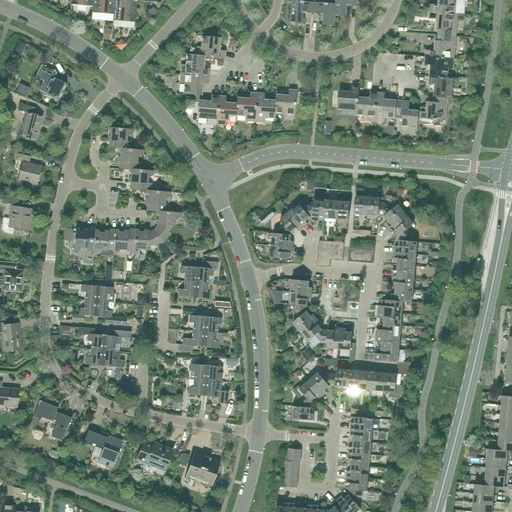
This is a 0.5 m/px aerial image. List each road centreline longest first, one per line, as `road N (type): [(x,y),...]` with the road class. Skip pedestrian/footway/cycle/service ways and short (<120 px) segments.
road 1 (unclassified): [(210,182),(286,151),(504,169)]
road 2 (tertiary): [(434,511),(503,223)]
road 3 (residential): [(140,413),(66,382),(46,349),(49,258),(64,180)]
road 4 (unclassified): [(257,433),(259,336),(249,282)]
road 5 (unclassified): [(121,78),(77,44),(0,6)]
road 6 (unclassified): [(210,182),(163,117),(121,78)]
road 7 (residential): [(394,366),(359,364),(365,273)]
